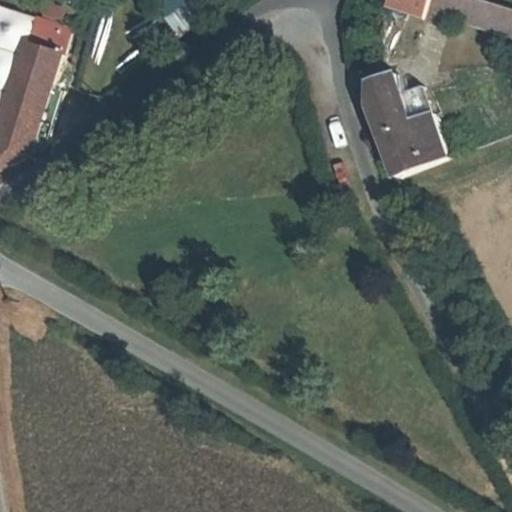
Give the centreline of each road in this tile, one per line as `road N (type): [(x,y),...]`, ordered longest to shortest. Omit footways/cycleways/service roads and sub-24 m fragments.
road 1 (residential): [(511,462),(407,274),(367,180),(328,60),(323,0)]
road 2 (unclassified): [(424,511),(0,259)]
road 3 (residential): [(285,0),(232,25),(88,126),(0,202)]
